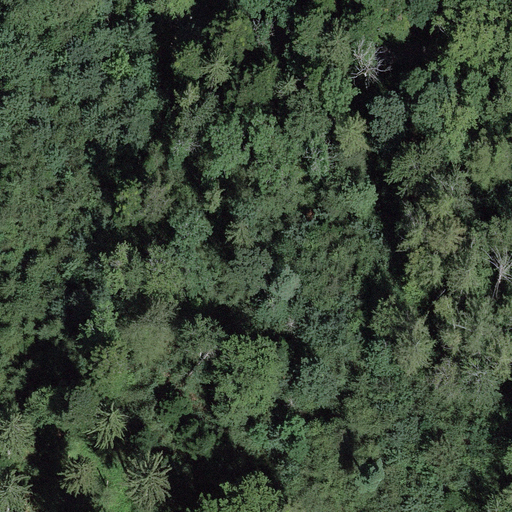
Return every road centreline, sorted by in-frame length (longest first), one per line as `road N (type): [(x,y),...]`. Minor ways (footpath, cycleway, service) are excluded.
road 1 (track): [(163,8),(190,32),(371,128),(511,173)]
road 2 (track): [(132,0),(327,49),(511,49)]
